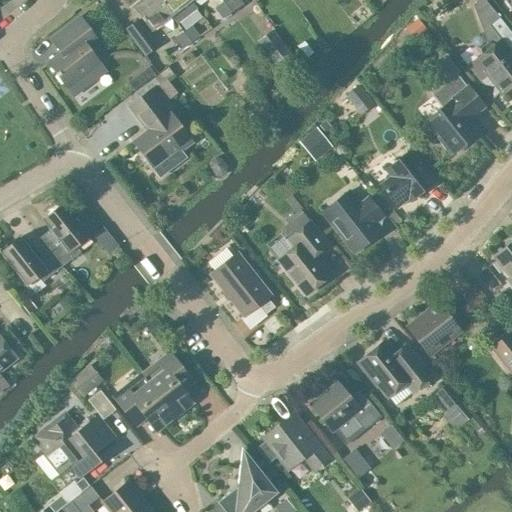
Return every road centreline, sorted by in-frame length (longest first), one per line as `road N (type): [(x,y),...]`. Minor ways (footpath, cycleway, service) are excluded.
road 1 (residential): [(260,388),(381,301),(511,166)]
road 2 (residential): [(260,388),(75,164)]
road 3 (residential): [(75,164),(12,61),(11,34),(55,0)]
road 4 (residential): [(161,475),(260,388)]
